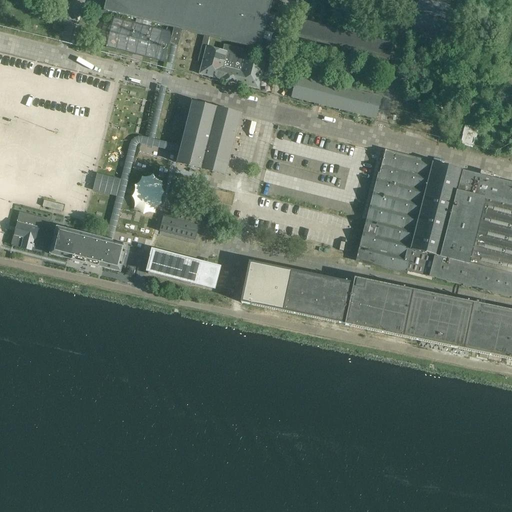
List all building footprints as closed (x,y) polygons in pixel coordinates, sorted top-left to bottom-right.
[(106,0),(104,11),(173,28),(169,44),(171,45),(164,71),(164,70),(164,71),(163,77),(169,78),(170,73),(171,73),(171,72),(170,72),(177,46),(178,47),(182,31),(204,36),(197,62),(199,62),(202,63),(200,73),(199,74),(200,75),(200,74),(219,79),(220,79),(238,84),(239,84),(257,89),(258,89),(258,88),(265,64),(265,63),(264,62),(264,63),(248,59),(250,52),(224,45),(223,52),(206,48),(209,38),(260,50),(270,10),(277,12),(279,0),(106,0)] [(451,0),(419,0),(411,31),(441,39),(451,0)] [(393,45),(303,21),(298,38),(389,62),(393,45)] [(354,81),(364,84),(366,76),(356,73),(354,81)] [(376,118),(377,113),(378,112),(377,112),(379,105),(380,104),(379,104),(381,99),(381,98),(379,97),(379,98),(360,93),(360,92),(359,92),(354,91),(352,90),(352,91),(340,88),(340,87),(339,87),(326,84),(325,83),(325,84),(320,82),(318,82),(299,77),(297,77),(297,78),(296,82),(295,84),(296,84),(294,91),(293,92),(294,92),(292,96),(292,98),(294,98),(313,103),(314,104),(314,103),(319,105),(321,105),(333,108),(334,109),(335,109),(347,112),(348,112),(354,113),(353,114),(355,114),(374,119),(376,119),(376,118)] [(223,175),(225,175),(226,173),(227,167),(228,167),(228,165),(230,158),(230,157),(236,134),(236,132),(238,125),(238,124),(240,117),(241,115),(239,115),(238,115),(229,112),(227,112),(216,109),(214,108),(214,109),(206,107),(206,106),(204,106),(194,104),(194,103),(192,103),(192,105),(190,112),(190,113),(188,120),(187,121),(188,121),(182,145),(181,146),(180,153),(178,161),(177,161),(177,163),(179,164),(179,163),(188,166),(191,167),(191,166),(200,169),(202,170),(202,169),(212,172),(214,173),(214,172),(223,175)] [(476,131),(466,128),(462,143),(473,145),(476,131)] [(385,151),(358,263),(406,275),(406,272),(433,164),(433,162),(385,151)] [(464,171),(433,164),(406,272),(438,280),(464,171)] [(139,203),(164,205),(166,173),(160,172),(160,169),(142,167),(139,203)] [(511,183),(464,171),(438,280),(511,298),(511,183)] [(14,235),(12,245),(22,248),(31,251),(31,250),(42,253),(50,221),(37,218),(37,217),(29,215),(28,215),(20,213),(17,224),(18,224),(15,236),(14,235)] [(195,241),(198,226),(193,225),(195,217),(180,213),(178,221),(163,217),(160,232),(195,241)] [(52,255),(72,260),(72,261),(73,261),(82,263),(82,264),(88,265),(89,265),(97,267),(98,268),(99,267),(119,272),(120,272),(120,271),(126,247),(127,246),(125,245),(125,246),(112,242),(106,241),(105,240),(105,241),(79,234),(77,233),(77,234),(59,229),(57,228),(57,230),(54,241),(54,242),(51,253),(51,255),(52,255)] [(214,289),(220,268),(152,251),(151,256),(147,272),(214,289)] [(345,325),(511,360),(511,311),(355,279),(354,284),(249,263),(241,303),(345,325)]
